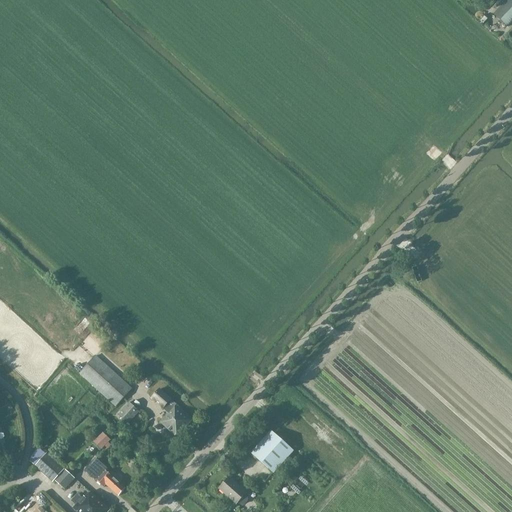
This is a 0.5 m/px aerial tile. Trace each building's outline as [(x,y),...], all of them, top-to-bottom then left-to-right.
[(507,27),(511,21),(511,0),(507,0),(493,15),(507,27)] [(79,374),(115,407),(124,397),(132,389),(96,356),(79,374)] [(159,390),(151,399),(168,414),(160,423),(175,436),(179,431),(181,432),(193,419),(159,390)] [(138,411),(129,403),(118,416),(127,424),(138,411)] [(273,474),(293,451),(271,431),(251,454),(273,474)] [(90,444),(98,437),(95,433),(87,440),(90,444)] [(104,446),(110,440),(103,433),(97,439),(104,446)] [(64,490),(74,479),(65,470),(64,471),(46,454),(35,466),(53,483),(54,481),(64,490)] [(95,459),(85,471),(89,474),(101,485),(103,482),(118,496),(125,488),(105,470),(106,469),(95,459)] [(236,504),(237,503),(240,506),(243,506),(245,505),(247,502),(248,501),(248,500),(247,497),(245,495),(249,490),(243,484),(239,488),(229,478),(219,489),(236,504)] [(34,490),(28,495),(37,505),(43,500),(34,490)] [(75,505),(72,508),(76,511),(107,511),(110,510),(90,492),(85,498),(83,496),(82,498),(77,493),(70,500),(75,505)]
